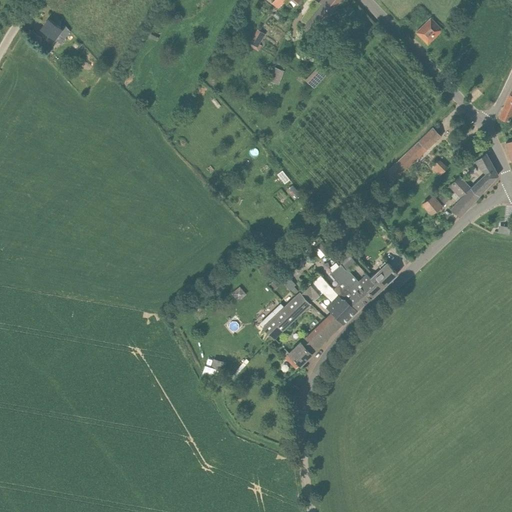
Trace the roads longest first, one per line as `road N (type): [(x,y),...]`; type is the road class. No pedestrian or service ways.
road 1 (residential): [(302,430),(318,368),(353,322),(477,208),(511,190)]
road 2 (tertiary): [(483,127),(364,0)]
